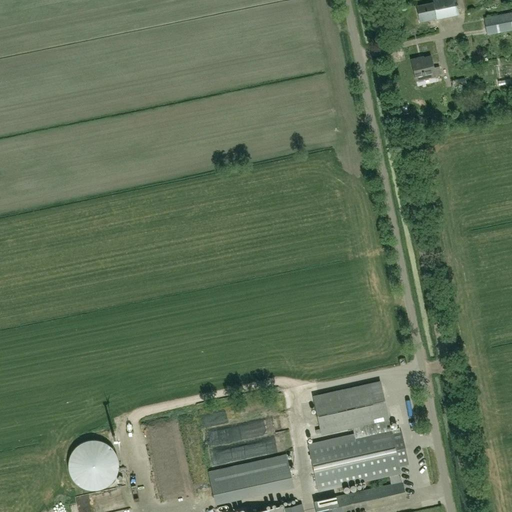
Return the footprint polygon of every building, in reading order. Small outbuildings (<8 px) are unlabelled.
[(432,0),(433,1),(416,4),(420,21),(459,13),(456,0),(432,0)] [(511,12),(484,18),(487,34),(511,29),(511,12)] [(420,58),(420,57),(412,59),(417,80),(436,75),(431,56),(420,58)] [(401,431),(391,433),(380,382),(312,397),(321,434),(364,425),(366,433),(309,445),(319,490),(389,475),(391,485),(316,502),(318,511),(354,511),(406,500),(399,467),(408,465),(401,431)] [(69,459),(68,465),(68,471),(70,477),(74,482),(79,486),(84,489),(90,491),(97,491),(103,489),(108,486),(113,482),(116,476),(118,470),(118,464),(117,458),(115,452),(110,447),(105,444),(99,441),(93,440),(87,441),(81,444),(75,448),(71,453),(69,459)] [(208,472),(214,497),(292,480),(286,455),(208,472)]
